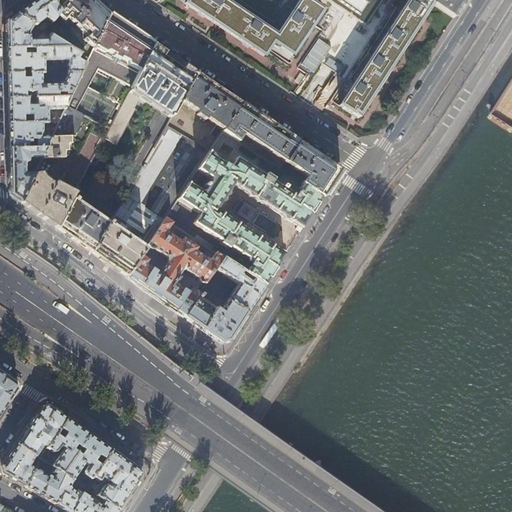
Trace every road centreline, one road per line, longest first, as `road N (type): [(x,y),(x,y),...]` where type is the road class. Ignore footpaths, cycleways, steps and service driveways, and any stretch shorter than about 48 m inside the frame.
road 1 (primary): [(183,511),(511,22)]
road 2 (residential): [(121,0),(369,167)]
road 3 (residential): [(228,379),(0,207)]
road 4 (tertiary): [(228,379),(369,167)]
road 5 (primary): [(330,511),(145,381)]
road 6 (residential): [(145,381),(132,345),(0,243)]
road 7 (tertiary): [(369,167),(481,0)]
road 8 (primary): [(145,381),(0,281)]
road 9 (residential): [(0,316),(94,372),(145,381)]
road 10 (residential): [(37,378),(174,462)]
